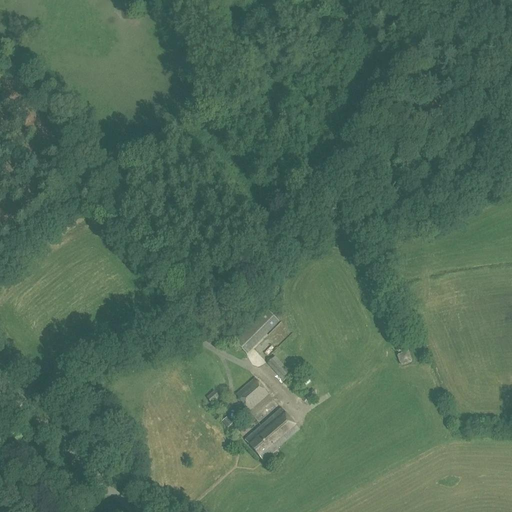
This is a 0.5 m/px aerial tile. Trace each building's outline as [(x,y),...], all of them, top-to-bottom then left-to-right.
[(236,345),(245,354),(252,347),(277,322),(268,312),(242,338),(236,345)] [(276,356),(267,364),(283,382),(292,374),(276,356)] [(235,395),(249,412),(268,395),(254,378),(235,395)] [(206,398),(211,404),(219,397),(214,391),(206,398)] [(245,440),(263,460),(298,430),(280,410),(245,440)] [(222,422),(227,429),(232,424),(227,418),(222,422)] [(291,448),(297,456),(311,445),(305,437),(291,448)]
